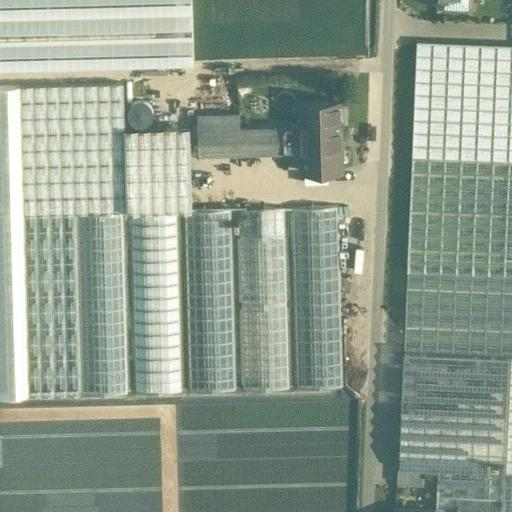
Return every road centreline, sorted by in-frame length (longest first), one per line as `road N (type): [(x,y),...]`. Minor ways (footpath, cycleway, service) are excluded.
road 1 (unclassified): [(391,0),(361,511)]
road 2 (track): [(170,511),(167,412),(0,416)]
